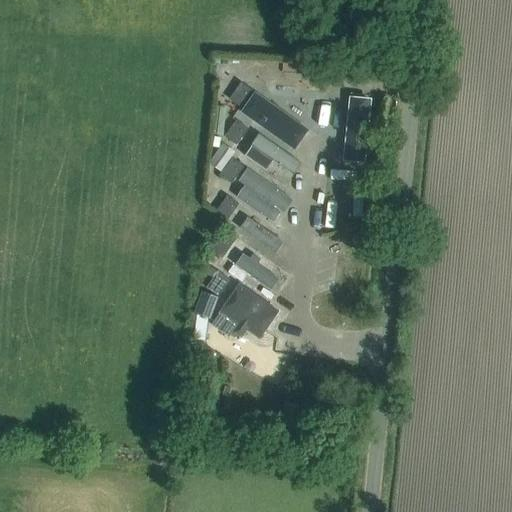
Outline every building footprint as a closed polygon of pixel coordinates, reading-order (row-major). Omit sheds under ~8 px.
[(240,82),(228,99),(240,107),(252,90),(240,82)] [(241,112),(293,149),(306,130),(254,93),(241,112)] [(224,136),(235,144),(248,127),(236,119),(224,136)] [(258,137),(246,154),(267,169),(274,161),(293,175),(300,166),(258,137)] [(220,172),(234,152),(221,143),(207,163),(220,172)] [(232,158),(220,175),(231,183),(243,167),(232,158)] [(248,168),(240,179),(246,184),(237,196),(275,222),(291,199),(248,168)] [(226,220),(238,204),(226,196),(215,212),(226,220)] [(281,242),(246,219),(240,229),(275,252),(281,242)] [(221,234),(210,250),(222,258),(233,242),(221,234)] [(277,277),(243,252),(229,272),(242,281),(248,274),(269,289),(277,277)] [(205,288),(216,296),(228,280),(217,271),(205,288)] [(280,311),(239,283),(220,311),(237,323),(233,329),(242,335),(246,329),(260,339),(280,311)] [(210,319),(218,297),(201,291),(193,313),(210,319)] [(308,407),(283,402),(278,425),(303,431),(308,407)]
